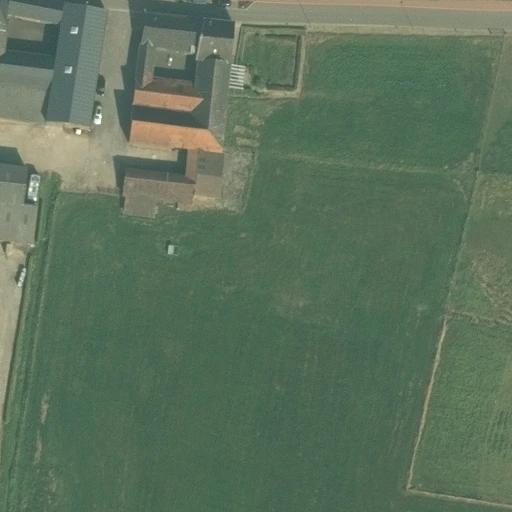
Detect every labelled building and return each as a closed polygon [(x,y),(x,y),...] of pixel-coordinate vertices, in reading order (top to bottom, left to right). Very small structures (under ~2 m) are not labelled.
[(63,7),(24,0),(6,0),(5,17),(60,28),(63,7)] [(55,61),(45,126),(87,132),(105,13),(63,7),(60,28),(55,61)] [(194,59),(201,24),(144,18),(138,54),(147,55),(148,50),(194,59)] [(232,28),(201,24),(194,59),(194,64),(198,64),(228,67),(232,28)] [(4,29),(0,28),(0,120),(45,126),(55,61),(1,54),(4,29)] [(228,67),(198,64),(195,88),(148,82),(149,74),(135,72),(127,144),(186,152),(219,156),(228,67)] [(236,68),(235,89),(247,89),(247,68),(236,68)] [(219,156),(186,152),(183,181),(122,173),(120,198),(175,204),(175,210),(190,212),(192,198),(214,201),(219,156)] [(26,173),(0,170),(0,243),(31,248),(36,211),(22,209),(26,173)]
